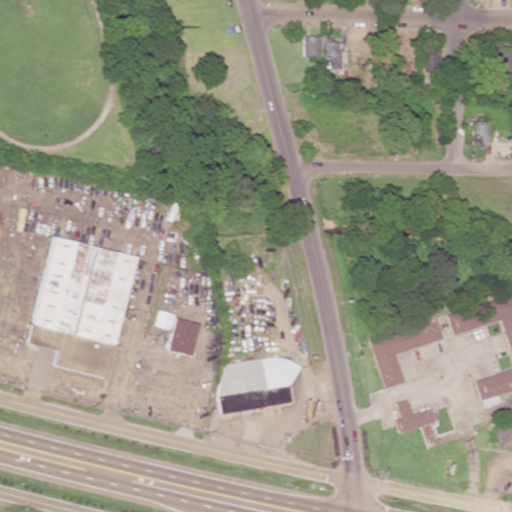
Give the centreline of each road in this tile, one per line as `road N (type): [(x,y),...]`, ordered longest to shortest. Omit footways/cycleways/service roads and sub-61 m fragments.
road 1 (tertiary): [(244,0),(340,376),(353,511)]
road 2 (residential): [(0,399),(353,483),(511,511)]
road 3 (residential): [(511,22),(248,16)]
road 4 (tertiary): [(511,176),(290,171)]
road 5 (residential): [(457,0),(455,175)]
road 6 (primary): [(285,511),(129,477)]
road 7 (primary): [(129,477),(0,444)]
